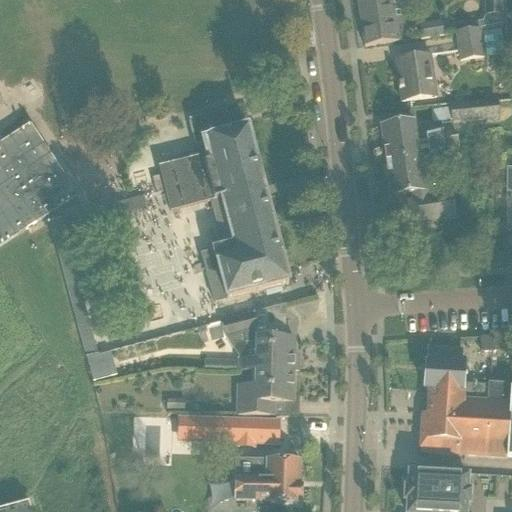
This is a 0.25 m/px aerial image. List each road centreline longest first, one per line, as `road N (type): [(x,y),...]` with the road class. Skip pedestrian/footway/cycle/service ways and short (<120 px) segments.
road 1 (tertiary): [(360,307),(324,0)]
road 2 (tertiary): [(353,511),(360,307)]
road 3 (unclassified): [(511,300),(360,307)]
